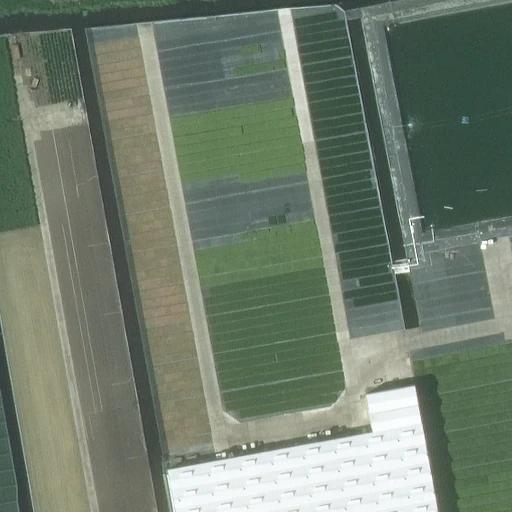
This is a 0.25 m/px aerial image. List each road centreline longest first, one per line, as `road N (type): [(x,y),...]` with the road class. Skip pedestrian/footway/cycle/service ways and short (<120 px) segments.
road 1 (track): [(511,322),(345,354),(283,12)]
road 2 (track): [(94,511),(21,96)]
